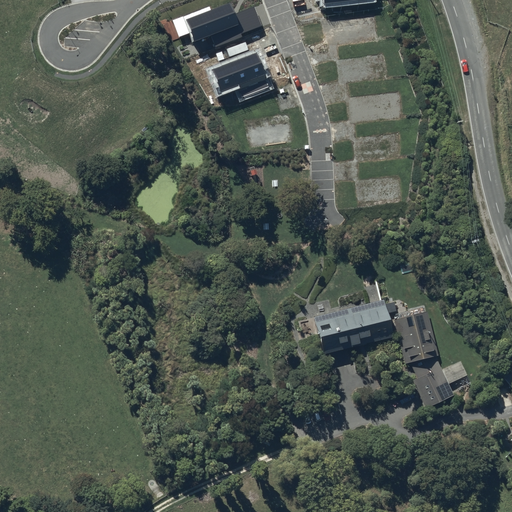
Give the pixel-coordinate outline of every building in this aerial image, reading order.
[(240,159),(233,160),(234,165),(274,162),(273,145),(240,147),(240,159)] [(393,175),(332,180),(334,197),(394,191),(393,175)] [(313,319),(322,358),(392,341),(382,302),(313,319)] [(437,358),(426,313),(392,321),(403,366),(408,365),(416,381),(412,383),(423,406),(450,393),(434,359),(437,358)] [(369,392),(371,389),(376,392),(382,383),(373,377),(365,389),(369,392)]
